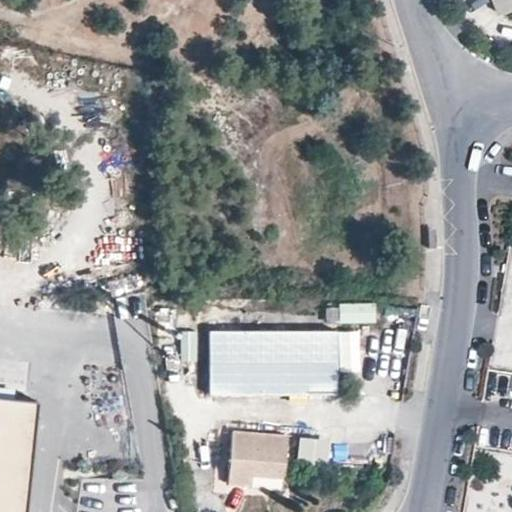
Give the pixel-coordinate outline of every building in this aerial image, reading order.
[(511,0),(499,0),(505,12),(511,9),(511,0)] [(376,327),(376,307),(339,306),(338,326),(376,327)] [(337,329),(212,331),(213,394),(338,392),(337,329)] [(196,334),(180,334),(180,367),(196,367),(196,334)] [(0,511),(22,511),(34,400),(0,396),(0,511)] [(286,478),(288,435),(233,433),(228,483),(252,484),(252,477),(286,478)] [(328,473),(331,443),(299,440),(297,470),(328,473)] [(252,484),(251,491),(285,493),(286,478),(252,477),(252,484)]
